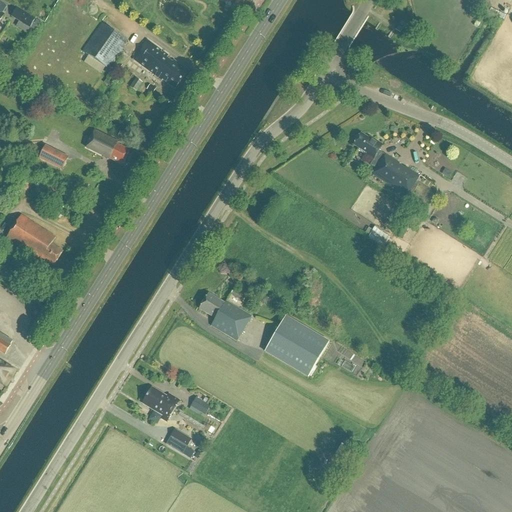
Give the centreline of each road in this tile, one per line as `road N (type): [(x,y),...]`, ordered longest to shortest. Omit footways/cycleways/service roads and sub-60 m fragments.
road 1 (unclassified): [(26,511),(247,161),(325,73)]
road 2 (primary): [(0,443),(281,0)]
road 3 (tertiary): [(511,164),(450,127),(325,73)]
